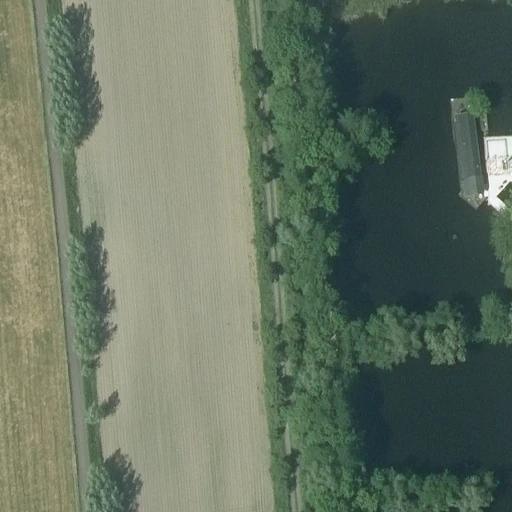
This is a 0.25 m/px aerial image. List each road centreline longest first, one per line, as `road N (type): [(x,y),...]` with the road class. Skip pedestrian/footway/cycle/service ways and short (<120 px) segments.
road 1 (track): [(82,511),(31,0)]
road 2 (track): [(295,511),(253,0)]
